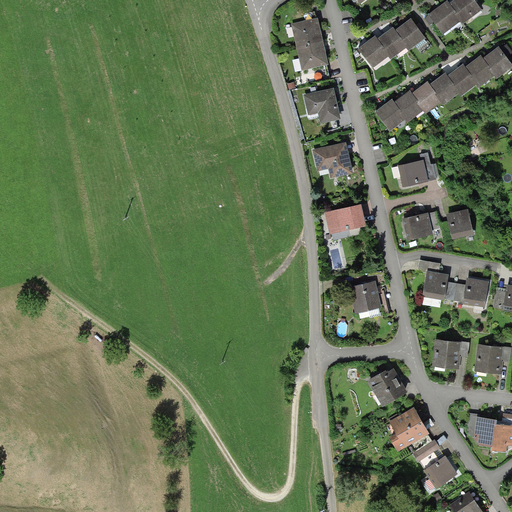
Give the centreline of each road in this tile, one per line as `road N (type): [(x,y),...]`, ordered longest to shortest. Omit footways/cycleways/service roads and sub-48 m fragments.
road 1 (track): [(37,276),(189,397),(262,495),(278,496),(288,480),(298,382),(315,355)]
road 2 (residential): [(254,3),(299,168),(315,355)]
road 3 (residential): [(328,0),(378,206)]
road 4 (residential): [(315,355),(331,511)]
